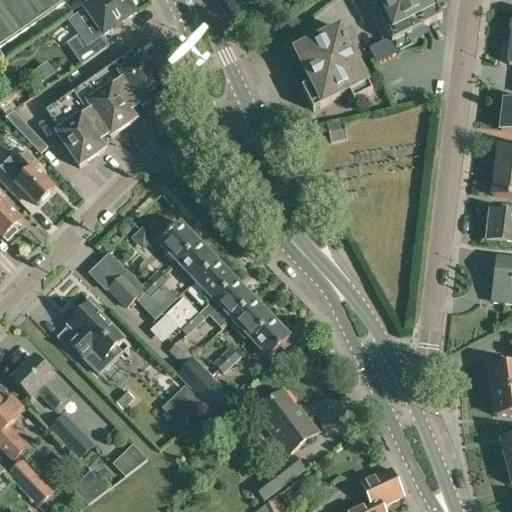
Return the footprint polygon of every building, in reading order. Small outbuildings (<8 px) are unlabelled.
[(87,49),(134,16),(123,0),(100,0),(74,18),(84,33),(79,37),(87,49)] [(442,19),(432,0),(369,0),(392,44),(442,19)] [(373,94),(340,31),(294,54),(310,86),(302,90),(313,113),(349,95),(354,104),(373,94)] [(136,123),(131,116),(141,109),(142,110),(167,93),(144,59),(137,63),(132,55),(46,114),(60,134),(57,136),(80,170),(105,153),(100,146),(110,139),(111,140),(136,123)] [(16,107),(7,96),(0,102),(0,110),(5,117),(16,107)] [(511,104),(505,103),(501,132),(511,133),(511,104)] [(25,125),(18,132),(41,156),(48,149),(25,125)] [(331,144),(347,140),(344,125),(328,129),(331,144)] [(495,173),(511,175),(511,149),(498,148),(495,173)] [(12,157),(0,169),(16,185),(37,207),(55,191),(34,169),(37,165),(27,153),(17,162),(12,157)] [(511,175),(495,173),(491,198),(511,200),(511,175)] [(0,236),(4,240),(8,243),(18,233),(15,229),(22,223),(1,202),(5,197),(0,191),(0,236)] [(511,246),(511,216),(490,214),(487,243),(511,246)] [(177,265),(198,244),(180,225),(171,233),(167,229),(154,241),(177,265)] [(217,264),(198,244),(177,265),(195,284),(217,264)] [(511,262),(499,261),(493,305),(510,307),(510,305),(509,305),(510,292),(511,292),(511,262)] [(217,264),(195,284),(214,303),(235,283),(217,264)] [(154,286),(159,291),(166,284),(157,274),(147,284),(152,289),(154,286)] [(140,298),(121,279),(108,292),(127,310),(140,298)] [(254,302),(235,283),(214,303),(214,304),(219,309),(232,322),(254,302)] [(152,289),(147,284),(140,291),(149,300),(159,291),(154,286),(152,289)] [(77,337),(69,345),(100,377),(122,356),(116,350),(124,342),(100,317),(104,314),(90,300),(80,310),(83,314),(68,328),(77,337)] [(184,322),(194,313),(183,301),(166,318),(177,329),(184,322)] [(272,321),(254,302),(232,322),(250,341),(272,321)] [(194,313),(184,322),(189,327),(192,325),(196,329),(203,322),(219,309),(214,304),(199,318),(194,313)] [(272,321),(250,341),(269,361),(290,340),(272,321)] [(184,322),(177,329),(186,339),(196,329),(192,325),(189,327),(184,322)] [(195,357),(181,342),(169,353),(183,368),(195,357)] [(229,362),(233,367),(240,360),(231,351),(221,360),(226,365),(229,362)] [(184,369),(176,377),(194,395),(210,380),(193,363),(197,358),(196,357),(184,369)] [(55,413),(68,401),(50,383),(54,378),(36,359),(12,382),(31,401),(38,395),(55,413)] [(226,365),(221,360),(214,367),(223,377),(233,367),(229,362),(226,365)] [(511,368),(490,372),(493,394),(511,391),(511,368)] [(194,395),(212,413),(220,406),(212,398),(220,390),(210,380),(194,395)] [(511,416),(511,391),(493,394),(497,419),(511,416)] [(182,407),(185,410),(174,421),(185,432),(206,411),(188,394),(182,400),(182,407)] [(289,458),(318,435),(306,419),(304,421),(283,394),(257,414),(271,432),(269,433),(289,458)] [(0,451),(3,455),(12,464),(27,450),(18,440),(8,429),(18,420),(16,418),(23,411),(12,399),(4,406),(0,401),(0,451)] [(71,454),(86,440),(64,417),(49,432),(71,454)] [(506,465),(511,463),(511,439),(500,442),(506,465)] [(304,472),(294,459),(255,489),(264,502),(304,472)] [(51,496),(22,465),(9,477),(38,508),(51,496)] [(368,511),(374,511),(375,511),(403,498),(390,471),(362,485),(363,487),(358,489),(358,491),(356,492),(359,498),(362,498),(365,504),(368,511)] [(84,489),(95,503),(112,489),(102,476),(84,489)]
